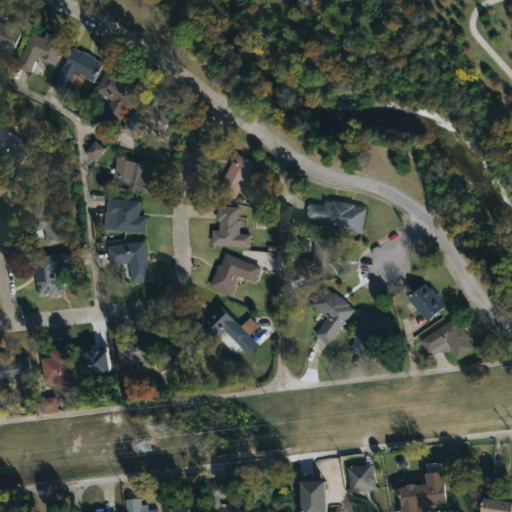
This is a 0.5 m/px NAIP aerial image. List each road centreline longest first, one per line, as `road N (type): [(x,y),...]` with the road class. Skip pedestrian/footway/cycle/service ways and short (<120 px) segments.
road 1 (residential): [(511,338),(486,316),(431,228),(404,203),(302,168),(102,28),(47,0)]
road 2 (residential): [(224,109),(189,166),(178,281),(158,307),(0,325)]
